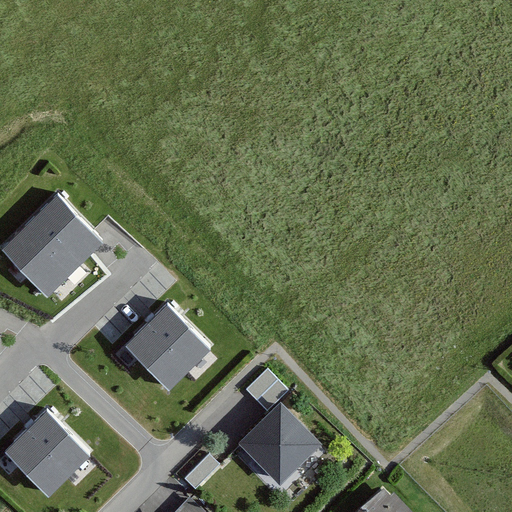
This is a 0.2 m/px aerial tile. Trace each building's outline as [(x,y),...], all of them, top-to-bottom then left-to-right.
[(97,234),(57,194),(7,243),(48,283),(97,234)] [(206,341),(167,302),(131,337),(169,377),(206,341)] [(206,345),(188,365),(198,373),(216,353),(206,345)] [(268,361),(246,383),(268,405),(289,384),(268,361)] [(329,440),(286,398),(246,439),(290,481),(329,440)] [(86,447),(47,408),(10,445),(49,484),(86,447)] [(205,445),(187,474),(202,484),(221,454),(205,445)] [(413,511),(387,484),(356,511),(413,511)]
